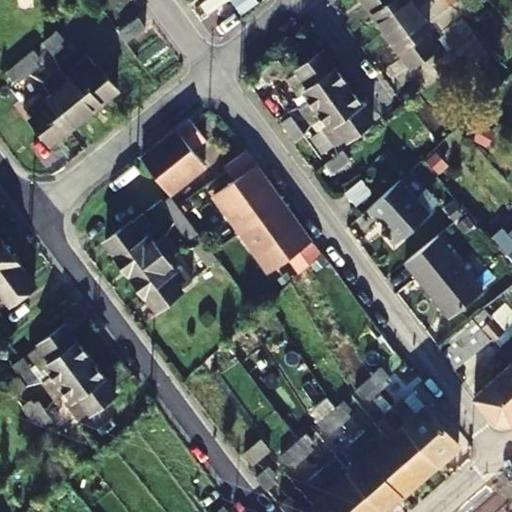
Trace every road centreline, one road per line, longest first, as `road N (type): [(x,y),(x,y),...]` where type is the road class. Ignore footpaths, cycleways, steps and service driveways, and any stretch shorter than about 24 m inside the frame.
road 1 (residential): [(201,64),(506,455)]
road 2 (residential): [(21,207),(266,511)]
road 3 (residential): [(201,64),(21,207)]
road 4 (residential): [(393,105),(306,0)]
